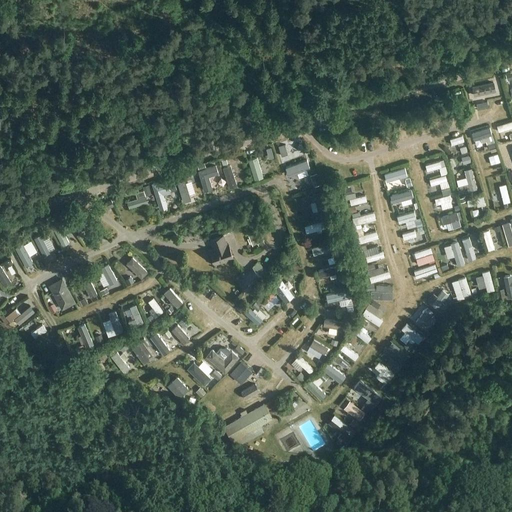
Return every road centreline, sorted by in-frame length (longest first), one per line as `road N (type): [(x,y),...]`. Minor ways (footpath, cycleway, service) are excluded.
road 1 (track): [(27,286),(129,236),(277,183),(311,288),(274,322)]
road 2 (track): [(368,156),(401,283),(399,311),(320,414)]
road 3 (track): [(166,271),(52,323),(27,286)]
road 4 (track): [(409,144),(444,235),(511,208)]
road 5 (track): [(400,293),(511,251)]
